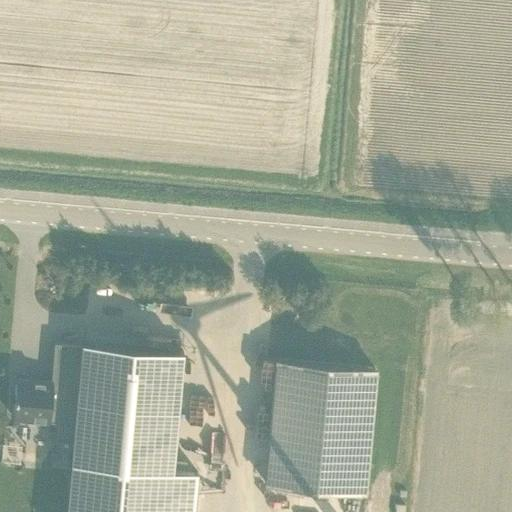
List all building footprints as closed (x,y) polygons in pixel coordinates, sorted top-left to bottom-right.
[(86,261),(85,277),(99,278),(100,262),(86,261)] [(270,317),(270,332),(293,333),(294,318),(270,317)] [(41,368),(50,369),(51,336),(42,336),(41,368)] [(194,511),(198,471),(173,469),(183,350),(83,341),(82,345),(74,441),(67,511),(194,511)] [(17,379),(14,417),(58,422),(56,440),(74,441),(82,345),(55,342),(52,382),(17,379)] [(377,368),(325,363),(280,359),(269,485),(366,493),(377,368)] [(382,511),(399,511),(399,501),(383,500),(382,511)]
